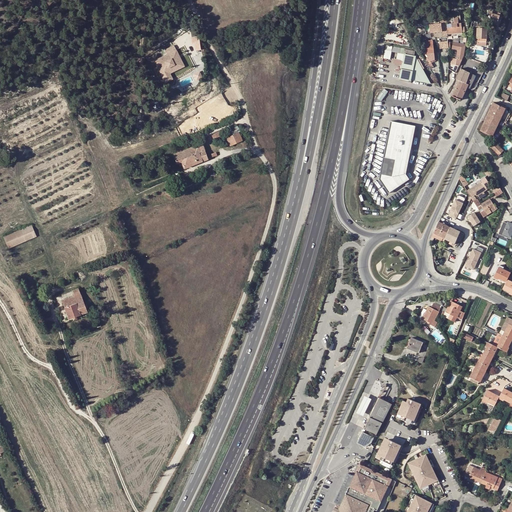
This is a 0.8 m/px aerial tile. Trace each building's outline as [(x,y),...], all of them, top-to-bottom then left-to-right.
[(498,11),(494,10),(492,18),(498,20),(500,15),(497,14),(498,11)] [(446,28),(447,34),(462,33),(462,32),(462,27),(461,27),(461,23),(458,23),(458,21),(460,21),(460,13),(454,13),(454,23),(451,23),(452,28),(446,28)] [(447,34),(446,28),(446,24),(445,19),(440,20),(440,24),(429,26),(430,34),(441,32),(442,37),(447,36),(447,34)] [(487,28),(477,28),(477,38),(487,39),(487,28)] [(193,43),(195,43),(197,50),(203,49),(200,36),(192,38),(193,43)] [(424,58),(430,69),(433,67),(430,62),(434,60),(433,40),(425,41),(426,45),(424,46),(425,52),(427,57),(424,58)] [(465,44),(453,42),(452,48),(458,49),(456,59),(452,58),(451,64),(459,65),(463,56),(465,44)] [(168,53),(155,59),(164,79),(191,66),(187,58),(183,60),(176,44),(166,49),(168,53)] [(404,51),(405,49),(405,48),(386,45),(383,58),(389,59),(391,51),(397,52),(396,59),(403,61),(404,53),(405,54),(405,52),(404,51)] [(403,61),(400,79),(412,81),(412,79),(432,83),(415,55),(414,55),(405,54),(404,53),(403,61)] [(477,76),(464,70),(460,68),(455,78),(459,80),(452,96),(461,100),(467,87),(471,90),(477,76)] [(197,79),(203,76),(200,71),(194,74),(197,79)] [(500,106),(493,103),(488,114),(500,120),(501,118),(502,115),(505,108),(500,106)] [(488,114),(480,131),(492,136),(499,121),(500,120),(488,114)] [(410,179),(406,174),(416,126),(391,121),(380,179),(391,195),(410,179)] [(224,131),(227,138),(239,132),(237,125),(224,131)] [(221,131),(211,135),(213,139),(223,135),(221,131)] [(239,132),(227,138),(230,146),(243,141),(239,132)] [(503,150),(494,142),(490,146),(499,155),(503,150)] [(202,144),(173,155),(177,165),(181,163),(184,169),(208,160),(202,144)] [(473,200),(475,199),(476,198),(474,196),(476,194),(477,196),(478,195),(480,198),(485,195),(483,191),(487,189),(482,182),(467,191),(470,196),(471,198),(473,200)] [(456,219),(465,198),(458,195),(450,210),(451,211),(449,216),(456,219)] [(473,200),(479,211),(483,217),(487,214),(491,212),(496,209),(494,207),(495,207),(490,199),(481,205),(478,199),(476,200),(475,199),(473,200)] [(480,222),(474,212),(468,216),(474,226),(480,222)] [(506,223),(503,221),(497,234),(501,235),(502,234),(509,237),(511,230),(511,223),(510,223),(509,224),(506,223)] [(450,227),(439,222),(433,233),(443,238),(445,239),(450,227)] [(8,249),(36,236),(30,224),(3,236),(8,249)] [(452,228),(450,227),(445,239),(450,241),(455,243),(460,232),(455,229),(452,228)] [(476,249),(473,248),(467,266),(476,269),(482,251),(484,247),(477,245),(476,249)] [(491,264),(486,261),(482,270),(487,272),(491,264)] [(503,269),(498,267),(494,276),(498,278),(506,282),(507,279),(510,273),(503,269)] [(511,281),(507,279),(506,282),(502,289),(510,292),(509,294),(511,295),(511,281)] [(69,319),(73,317),(77,315),(87,312),(78,287),(72,290),(74,296),(61,300),(69,319)] [(455,322),(457,318),(461,320),(465,313),(460,310),(461,308),(454,304),(454,302),(451,300),(450,301),(445,312),(450,315),(447,319),(455,322)] [(431,308),(429,307),(425,313),(424,313),(422,318),(427,321),(426,322),(435,327),(437,323),(434,321),(441,307),(434,304),(433,303),(431,308)] [(511,320),(511,319),(503,335),(511,340),(511,339),(511,320)] [(503,335),(508,324),(505,322),(499,333),(503,335)] [(473,337),(465,333),(463,337),(471,341),(473,337)] [(511,340),(503,335),(497,347),(506,351),(508,347),(511,340)] [(423,342),(411,338),(407,349),(413,351),(417,353),(419,353),(420,350),(422,351),(423,348),(421,347),(423,342)] [(497,347),(488,342),(486,347),(483,354),(492,359),(497,347)] [(486,371),(492,359),(483,354),(481,357),(480,357),(475,365),(477,366),(486,371)] [(480,382),(486,371),(477,366),(473,373),(472,372),(470,377),(471,378),(479,381),(480,382)] [(511,392),(504,388),(499,396),(499,397),(504,399),(511,403),(511,401),(511,392)] [(499,397),(499,396),(487,390),(483,399),(488,402),(494,405),(498,398),(499,397)] [(364,397),(354,417),(358,419),(361,421),(371,400),(368,398),(364,397)] [(391,404),(379,398),(364,429),(376,435),(391,404)] [(403,400),(397,414),(405,417),(403,420),(412,424),(413,420),(416,421),(420,411),(419,410),(421,404),(408,398),(407,402),(403,400)] [(447,402),(441,399),(438,406),(443,409),(447,402)] [(501,420),(494,417),(488,430),(495,431),(501,420)] [(373,437),(362,432),(357,443),(364,447),(370,443),(373,437)] [(383,441),(377,455),(384,458),(383,461),(391,465),(392,462),(395,463),(400,452),(398,451),(401,445),(388,439),(387,443),(383,441)] [(414,476),(420,489),(422,488),(429,485),(431,484),(438,481),(432,468),(429,461),(426,454),(410,462),(416,475),(414,476)] [(408,463),(414,476),(416,475),(410,462),(408,463)] [(354,476),(349,487),(340,505),(340,506),(337,511),(373,511),(375,509),(377,510),(391,479),(360,464),(354,476)] [(465,475),(469,477),(470,476),(476,479),(475,481),(481,483),(485,473),(486,472),(487,470),(481,467),(480,470),(472,467),(469,465),(465,475)] [(493,488),(497,490),(502,479),(490,474),(489,475),(485,473),(481,483),(486,485),(485,487),(490,489),(490,487),(491,485),(494,486),(493,488)] [(334,502),(340,505),(349,487),(354,476),(348,474),(334,502)] [(414,494),(404,511),(407,511),(416,495),(414,494)] [(416,495),(407,511),(427,511),(432,503),(416,495)]
